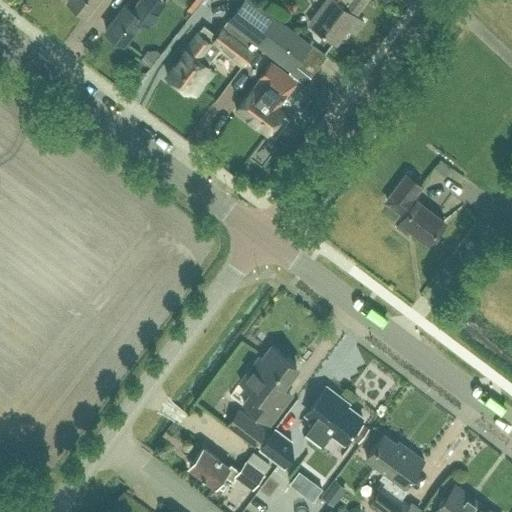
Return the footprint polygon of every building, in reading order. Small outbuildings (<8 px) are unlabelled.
[(66,0),(84,14),(94,0),(66,0)] [(139,0),(132,10),(123,3),(104,28),(123,43),(142,17),(150,23),(167,0),(139,0)] [(258,44),(278,19),(253,0),(240,0),(226,19),(215,34),(202,24),(165,74),(186,90),(187,88),(193,93),(211,70),(206,67),(207,66),(205,65),(218,48),(241,65),(257,44),(258,44)] [(336,0),(336,1),(334,0),(324,0),(308,22),(335,41),(346,26),(354,32),(362,21),(353,14),(363,0),(336,0)] [(278,19),(258,44),(290,67),(293,63),(309,75),(324,55),(309,44),(278,19)] [(153,60),(144,53),(140,58),(149,65),(153,60)] [(287,72),(270,59),(257,78),(261,80),(254,90),(250,86),(235,107),(267,131),(267,130),(274,135),(288,116),(281,112),(282,110),(276,105),(283,95),(280,93),(292,77),(286,73),(287,72)] [(309,75),(293,63),(290,67),(307,80),(301,88),(323,104),(332,92),(309,75)] [(427,241),(442,219),(410,196),(418,184),(403,174),(384,200),(404,214),(401,217),(415,227),(412,230),(427,241)] [(260,356),(257,355),(238,380),(252,390),(242,402),(268,422),(284,401),(271,392),(294,362),(270,343),(260,356)] [(342,440),(361,416),(339,400),(341,398),(325,386),(305,412),(310,416),(301,428),(320,443),(329,431),(342,440)] [(238,406),(226,423),(255,445),(268,429),(238,406)] [(292,439),(274,425),(260,446),(284,464),(293,450),(292,439)] [(358,440),(366,430),(359,425),(351,435),(358,440)] [(402,448),(381,434),(364,458),(383,471),(379,477),(385,481),(369,504),(379,511),(401,511),(408,503),(400,497),(407,487),(404,484),(422,459),(404,446),(402,448)] [(227,465),(202,446),(188,465),(214,484),(223,471),(232,478),(235,474),(252,487),(262,473),(244,459),(238,469),(229,462),(227,465)] [(313,481),(304,493),(312,499),(321,487),(313,481)] [(334,507),(347,489),(335,481),(322,498),(334,507)] [(432,511),(493,511),(453,482),(431,511),(432,511)]
